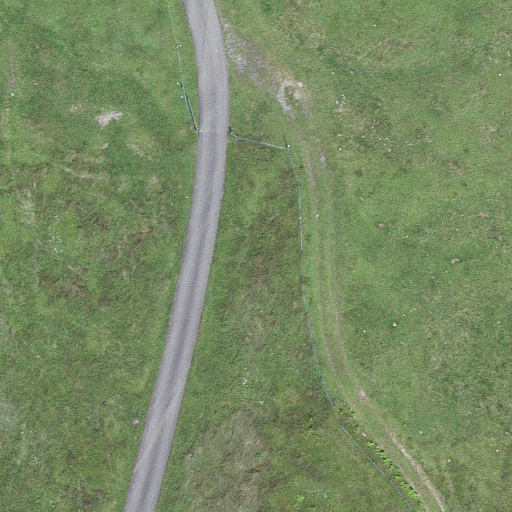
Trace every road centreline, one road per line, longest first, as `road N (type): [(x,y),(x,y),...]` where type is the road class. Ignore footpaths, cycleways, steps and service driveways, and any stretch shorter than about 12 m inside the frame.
road 1 (track): [(213,0),(287,95),(313,144),(339,361),(436,511)]
road 2 (track): [(139,511),(204,210),(213,46),(201,0)]
